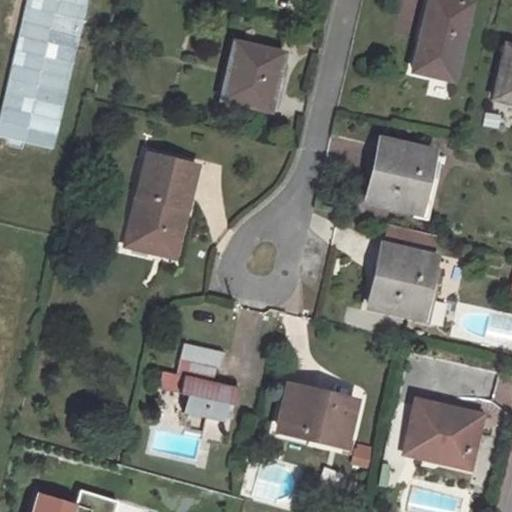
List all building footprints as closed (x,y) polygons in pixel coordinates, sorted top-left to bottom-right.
[(84,0),(13,0),(6,33),(20,36),(0,120),(0,136),(50,148),(84,0)] [(470,4),(455,0),(436,0),(430,28),(422,26),(412,71),(453,80),(470,4)] [(436,0),(428,0),(422,26),(430,28),(436,0)] [(283,54),(234,43),(219,100),(258,109),(263,88),(274,90),(283,54)] [(511,46),(506,45),(493,98),(511,102),(511,46)] [(269,111),(274,90),(263,88),(258,109),(269,111)] [(419,177),(424,179),(431,151),(380,140),(367,201),(413,211),(419,177)] [(155,254),(155,251),(160,233),(179,237),(195,167),(145,156),(125,244),(124,246),(155,254)] [(431,180),(424,179),(419,177),(413,211),(411,217),(423,220),(431,180)] [(389,225),(385,238),(434,251),(438,238),(389,225)] [(174,258),(175,256),(179,237),(160,233),(155,251),(155,254),(174,258)] [(427,282),(432,257),(381,246),(367,307),(418,318),(423,298),(432,300),(435,284),(427,282)] [(427,325),(432,300),(423,298),(418,318),(417,324),(427,325)] [(204,370),(212,372),(214,368),(218,369),(221,353),(183,345),(176,374),(182,376),(178,393),(186,395),(182,413),(224,422),(227,405),(234,406),(238,388),(210,382),(202,380),(204,370)] [(210,382),(212,372),(204,370),(202,380),(210,382)] [(156,389),(178,393),(182,376),(176,374),(161,371),(156,389)] [(344,445),(354,401),(286,386),(277,424),(307,431),(307,437),(344,445)] [(469,472),(480,418),(414,404),(405,448),(436,455),(449,468),(469,472)] [(370,448),(354,444),(349,465),(365,468),(370,448)] [(436,455),(405,448),(402,458),(449,468),(436,455)] [(101,511),(106,497),(79,489),(74,504),(36,493),(29,511),(101,511)] [(101,511),(113,511),(117,500),(106,497),(101,511)]
